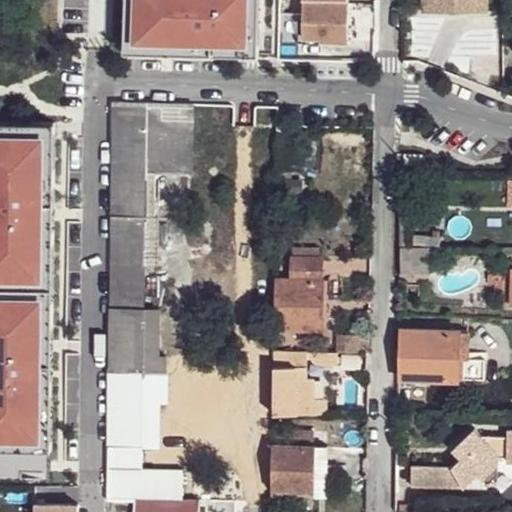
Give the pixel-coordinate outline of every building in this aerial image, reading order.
[(350,0),(305,0),(305,22),(300,22),(300,43),(311,44),(311,41),(324,41),(350,42),(350,0)] [(487,0),(424,0),(424,10),(487,9),(487,0)] [(156,172),(194,172),(195,104),(114,101),(112,171),(156,172)] [(112,171),(111,264),(146,264),(160,265),(160,217),(155,217),(156,172),(112,171)] [(293,247),(292,256),(319,257),(319,248),(293,247)] [(401,248),(401,273),(429,274),(429,248),(401,248)] [(276,278),(275,329),(322,330),(323,279),(321,279),(322,257),(319,257),(292,256),(292,278),(276,278)] [(111,264),(110,376),(168,377),(168,356),(161,355),(161,308),(145,308),(146,264),(111,264)] [(488,278),(488,290),(503,290),(504,279),(488,278)] [(400,329),(399,379),(408,379),(458,381),(458,379),(460,331),(460,330),(400,329)] [(473,332),(460,331),(458,379),(472,380),(473,332)] [(336,335),(336,352),(338,352),(353,352),(353,335),(336,335)] [(353,335),(353,352),(367,352),(370,352),(370,336),(353,335)] [(274,351),(274,414),(315,414),(315,399),(315,378),(308,379),(298,378),(298,367),(307,367),(307,358),(307,351),(274,351)] [(338,352),(336,352),(307,351),(307,358),(311,359),(316,365),(338,365),(338,352)] [(298,367),(298,378),(308,379),(307,367),(298,367)] [(110,376),(109,401),(160,401),(168,402),(168,377),(110,376)] [(399,390),(408,390),(408,379),(399,379),(399,390)] [(328,399),(315,399),(315,414),(328,414),(328,399)] [(109,401),(109,444),(144,445),(160,445),(160,401),(109,401)] [(412,465),(412,487),(464,489),(478,475),(478,476),(499,457),(508,457),(508,462),(511,462),(511,428),(509,428),(508,436),(483,435),(476,427),(453,449),(462,458),(453,467),(412,465)] [(109,444),(108,501),(182,501),(183,471),(143,470),(144,445),(109,444)] [(274,444),(273,490),(315,490),(316,445),(274,444)] [(315,490),(315,496),(329,496),(330,446),(316,445),(315,490)] [(500,464),(499,457),(478,476),(483,480),(500,464)] [(181,511),(182,501),(136,501),(136,511),(181,511)]
